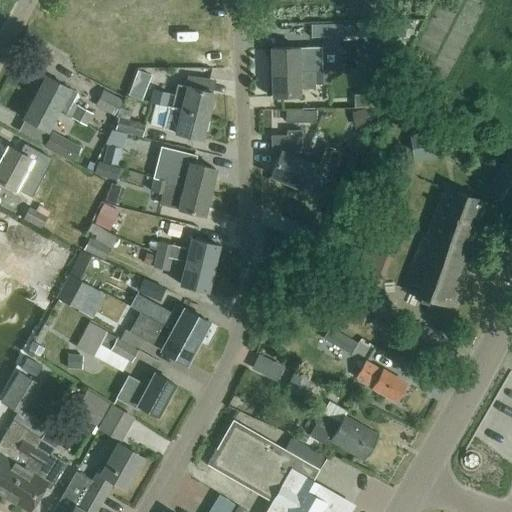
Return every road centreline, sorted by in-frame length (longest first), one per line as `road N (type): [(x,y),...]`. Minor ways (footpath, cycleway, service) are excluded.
road 1 (residential): [(143,511),(231,350),(246,292),(239,0)]
road 2 (tertiary): [(418,482),(511,313)]
